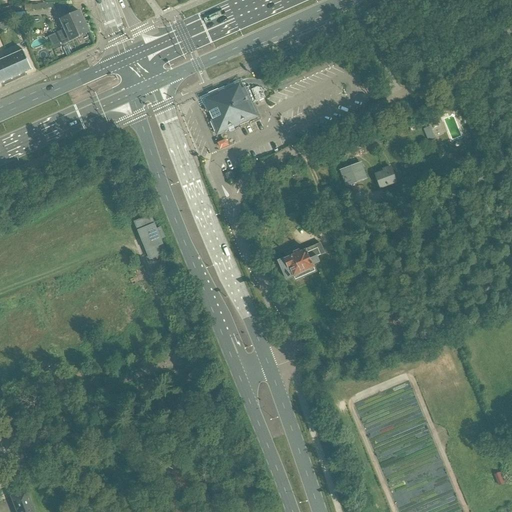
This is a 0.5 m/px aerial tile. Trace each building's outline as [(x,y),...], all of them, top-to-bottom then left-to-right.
[(57,6),(59,11),(67,8),(65,2),(57,6)] [(57,33),(62,45),(89,33),(82,18),(83,17),(80,13),(79,13),(79,12),(61,19),(63,23),(61,24),(64,30),(57,33)] [(7,21),(0,23),(0,31),(10,27),(8,21),(7,21)] [(0,83),(2,82),(3,83),(4,82),(11,79),(12,79),(12,78),(18,75),(19,76),(20,75),(22,73),(24,72),(25,73),(26,73),(26,72),(25,72),(30,70),(32,71),(33,69),(32,69),(24,52),(24,51),(23,50),(22,52),(17,54),(17,53),(16,54),(16,55),(15,55),(12,57),(11,56),(10,56),(10,57),(4,60),(3,59),(2,60),(2,61),(1,61),(0,61),(0,83)] [(251,90),(250,86),(242,90),(241,88),(208,103),(211,111),(209,112),(213,120),(215,119),(220,130),(231,125),(233,127),(236,126),(235,123),(253,115),(249,105),(266,98),(261,88),(257,87),(251,90)] [(346,147),(339,150),(342,157),(349,154),(346,147)] [(368,177),(363,163),(356,165),(348,168),(349,171),(343,173),(348,185),(354,183),(354,184),(364,181),(363,179),(368,177)] [(382,187),(396,181),(391,167),(385,169),(385,171),(378,173),(380,181),(378,182),(379,184),(381,184),(382,187)] [(228,180),(235,177),(233,171),(226,174),(228,180)] [(157,230),(151,216),(135,222),(150,259),(166,253),(160,239),(164,237),(161,228),(157,230)] [(284,259),(281,260),(289,278),(295,276),(297,279),(298,279),(304,276),(316,271),(315,268),(314,266),(320,264),(321,263),(319,258),(318,257),(326,254),(324,248),(322,244),(306,250),(303,251),(302,251),(302,249),(300,250),(298,246),(294,248),(295,249),(292,251),(291,249),(288,251),(290,257),(284,259)] [(495,475),(499,486),(504,484),(499,473),(495,475)] [(27,489),(10,496),(11,497),(16,511),(35,511),(27,490),(27,489)]
